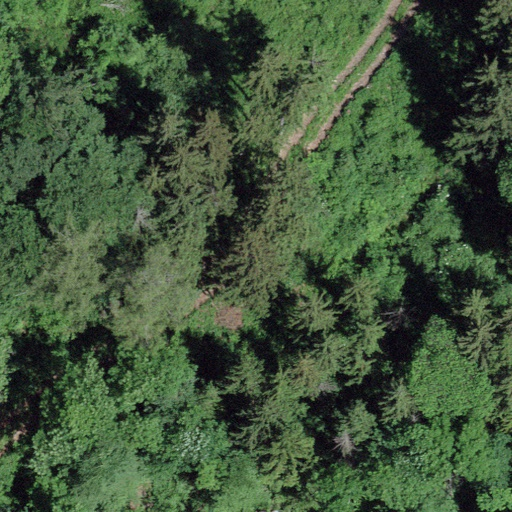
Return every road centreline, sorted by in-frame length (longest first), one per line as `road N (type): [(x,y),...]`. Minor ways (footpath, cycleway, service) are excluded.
road 1 (motorway): [(182,511),(496,0)]
road 2 (track): [(367,0),(185,297),(130,368),(54,421)]
road 3 (motorway): [(203,0),(0,331)]
